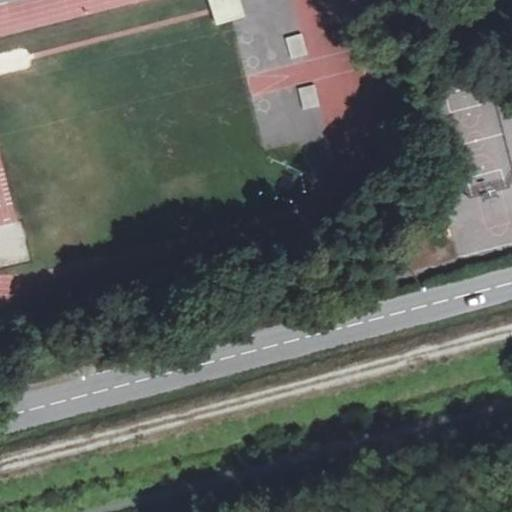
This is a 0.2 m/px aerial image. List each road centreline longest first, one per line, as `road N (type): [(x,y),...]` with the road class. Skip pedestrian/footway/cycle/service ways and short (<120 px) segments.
road 1 (track): [(0,478),(511,343)]
road 2 (tertiary): [(0,411),(511,281)]
